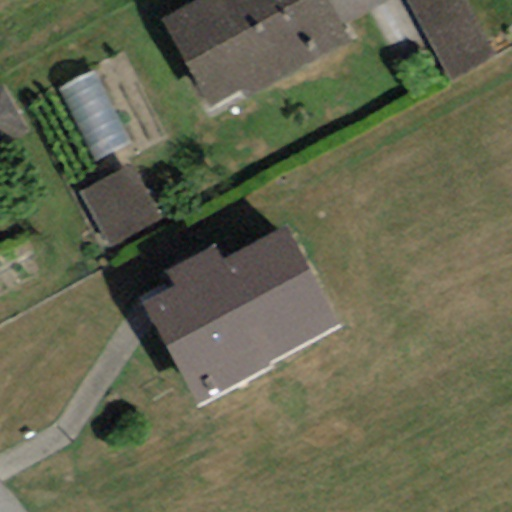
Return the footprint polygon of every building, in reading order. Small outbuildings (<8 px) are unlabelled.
[(307,0),(211,0),(162,25),(203,108),(330,45),(307,0)] [(453,0),(407,0),(449,74),(484,54),(453,0)] [(65,95),(101,162),(135,144),(99,77),(65,95)] [(121,174),(77,196),(108,258),(152,235),(121,174)] [(274,244),(147,309),(193,397),(320,332),(274,244)]
